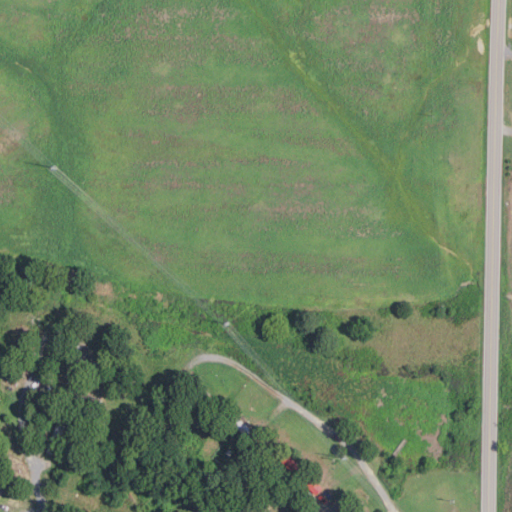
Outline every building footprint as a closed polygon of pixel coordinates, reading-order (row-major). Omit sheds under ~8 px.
[(101,380),(68,364),(76,348),(109,363),(101,380)] [(188,376),(220,402),(214,409),(182,383),(188,376)] [(99,408),(56,390),(59,381),(102,400),(99,408)] [(255,443),(227,421),(233,413),(261,436),(255,443)] [(55,455),(47,452),(62,414),(70,417),(55,455)] [(317,495),(282,461),(288,455),(323,489),(317,495)] [(257,511),(252,495),(259,493),(263,510),(257,511)]
